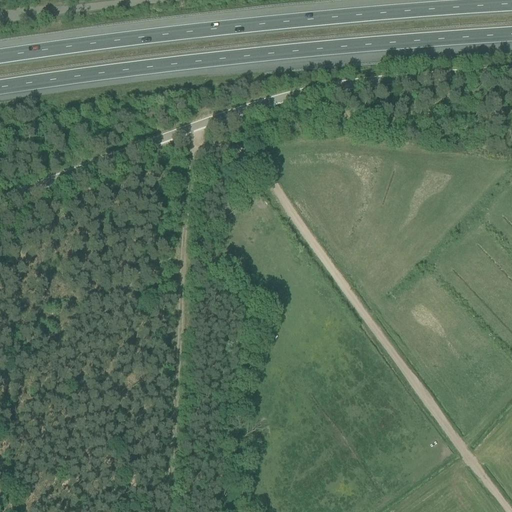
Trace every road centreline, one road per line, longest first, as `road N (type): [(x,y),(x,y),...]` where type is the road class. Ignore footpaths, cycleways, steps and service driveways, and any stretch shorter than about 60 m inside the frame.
road 1 (unclassified): [(0,196),(391,66),(511,61)]
road 2 (motorway): [(0,87),(511,34)]
road 3 (motorway): [(511,4),(0,56)]
road 4 (track): [(505,511),(240,155),(183,149)]
road 5 (track): [(175,289),(160,511)]
road 6 (unclassified): [(0,19),(158,0)]
road 7 (track): [(183,149),(175,289)]
